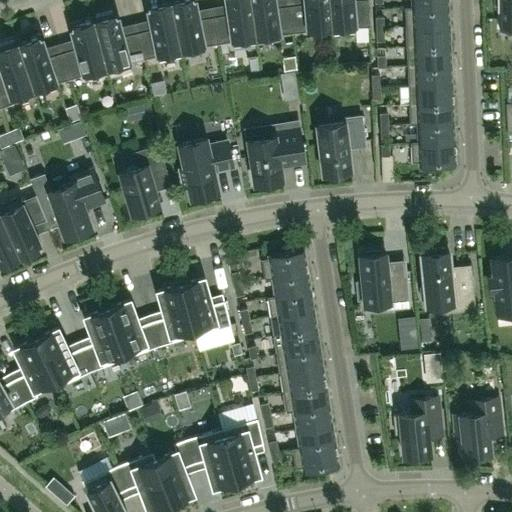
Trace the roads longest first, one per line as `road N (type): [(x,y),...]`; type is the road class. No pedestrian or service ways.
road 1 (residential): [(313,207),(122,250),(0,300)]
road 2 (residential): [(313,207),(361,491)]
road 3 (residential): [(465,0),(473,200)]
road 4 (residential): [(473,200),(313,207)]
